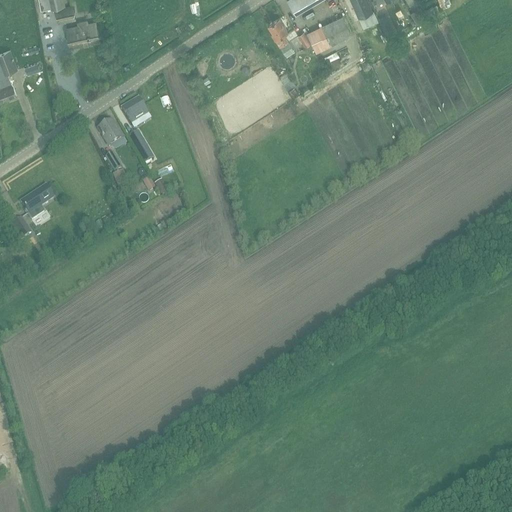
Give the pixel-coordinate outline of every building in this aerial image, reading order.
[(30,0),(32,15),(41,14),(39,0),(30,0)] [(61,7),(59,0),(49,0),(52,8),(61,7)] [(288,0),(287,1),(296,15),(321,0),(288,0)] [(351,0),(363,28),(379,21),(374,12),(373,12),(367,0),(351,0)] [(57,11),(59,23),(66,21),(66,18),(74,16),(72,7),(57,11)] [(342,17),(308,33),(317,54),(352,37),(342,17)] [(271,34),(276,41),(280,48),(288,43),(284,36),(289,33),(279,18),(268,25),(273,33),(271,34)] [(78,27),(68,29),(71,46),(99,40),(95,23),(87,25),(87,22),(78,24),(78,27)] [(185,26),(167,36),(172,44),(190,34),(185,26)] [(311,44),(304,33),(298,37),(305,48),(311,44)] [(97,41),(69,48),(70,55),(99,48),(97,41)] [(0,54),(0,66),(4,76),(18,70),(10,51),(0,54)] [(0,66),(0,102),(17,96),(13,86),(12,83),(8,74),(4,76),(0,66)] [(38,71),(25,76),(28,83),(41,78),(38,71)] [(139,99),(122,109),(132,125),(149,114),(139,99)] [(104,139),(109,147),(124,138),(119,130),(117,130),(112,122),(99,130),(102,136),(103,139),(104,139)] [(130,137),(145,164),(154,159),(138,132),(137,133),(130,137)] [(106,158),(111,166),(115,172),(122,168),(113,154),(106,158)] [(130,185),(123,170),(114,175),(120,189),(130,185)] [(150,178),(144,181),(150,192),(156,189),(150,178)] [(28,198),(21,202),(24,208),(25,210),(32,220),(44,212),(40,206),(53,198),(46,187),(28,198)] [(11,225),(17,233),(21,240),(31,234),(21,218),(11,225)]
